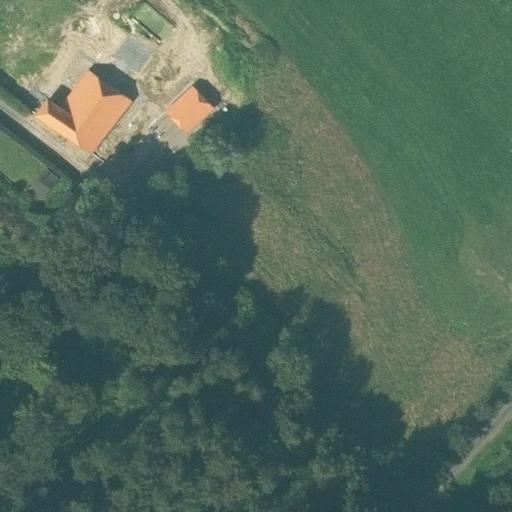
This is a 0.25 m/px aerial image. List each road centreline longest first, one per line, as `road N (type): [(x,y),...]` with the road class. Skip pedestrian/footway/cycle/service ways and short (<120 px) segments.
road 1 (track): [(0,106),(170,249),(297,404),(418,511)]
road 2 (track): [(419,511),(511,410)]
